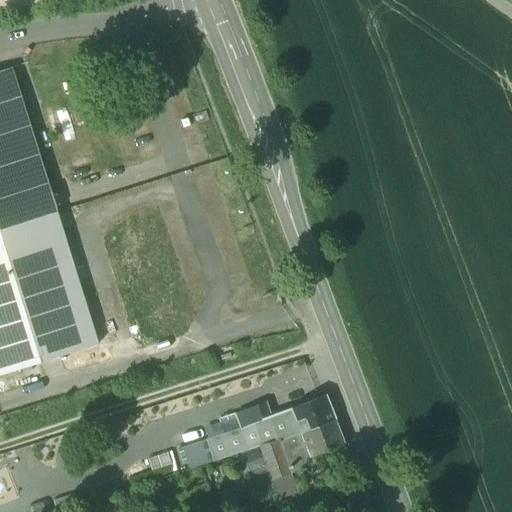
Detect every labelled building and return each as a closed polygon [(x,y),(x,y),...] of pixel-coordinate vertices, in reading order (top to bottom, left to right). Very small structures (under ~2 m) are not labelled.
[(0,230),(57,212),(21,98),(12,69),(0,72),(0,230)] [(0,376),(98,345),(57,212),(0,230),(0,376)] [(292,410),(298,423),(301,432),(334,420),(325,397),(292,410)] [(255,422),(271,416),(266,404),(236,414),(237,418),(240,427),(255,422)] [(292,410),(285,412),(288,418),(273,423),(276,431),(298,423),(292,410)] [(271,416),(255,422),(263,445),(279,439),(276,431),(273,423),(288,418),(285,412),(271,416)] [(240,427),(237,418),(205,429),(207,438),(240,427)] [(334,420),(301,432),(304,440),(310,457),(343,445),(334,420)] [(263,445),(255,422),(240,427),(207,438),(205,439),(205,441),(212,462),(243,451),(260,446),(263,445)] [(279,439),(301,432),(298,423),(276,431),(279,439)] [(282,448),(304,440),(301,432),(279,439),(282,448)] [(282,448),(279,439),(263,445),(260,446),(267,466),(271,479),(290,472),(291,472),(289,468),(293,466),(291,461),(287,462),(282,448)] [(212,462),(205,441),(182,449),(189,469),(212,462)] [(267,466),(260,446),(243,451),(250,472),(267,466)] [(167,453),(148,460),(152,472),(171,466),(167,453)] [(271,479),(267,466),(250,472),(258,495),(270,491),(275,489),(271,479)] [(290,472),(271,479),(275,489),(270,491),(274,503),(298,494),(290,472)] [(258,495),(251,477),(234,483),(240,501),(258,495)] [(234,488),(218,493),(222,509),(238,504),(234,488)]
